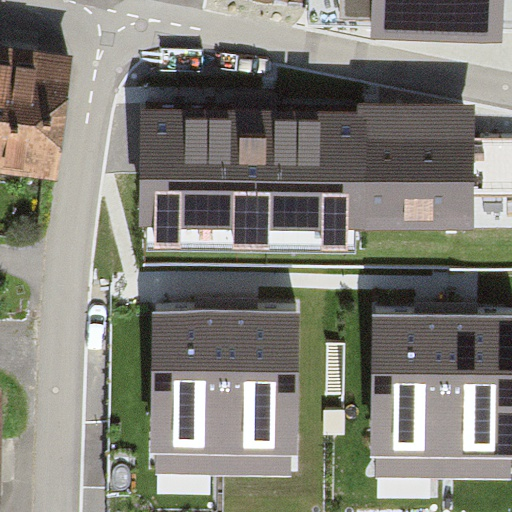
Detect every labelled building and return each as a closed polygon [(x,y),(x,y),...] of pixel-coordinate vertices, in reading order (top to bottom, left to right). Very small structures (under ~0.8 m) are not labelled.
[(369,0),(369,32),(494,34),(494,0),(369,0)] [(72,62),(0,53),(0,168),(59,175),(72,62)] [(150,110),(152,233),(482,229),(481,197),(511,196),(511,133),(480,134),(480,106),(150,110)] [(511,319),(379,320),(379,470),(511,469),(511,319)] [(293,322),(154,322),(154,472),(293,472),(293,322)]
